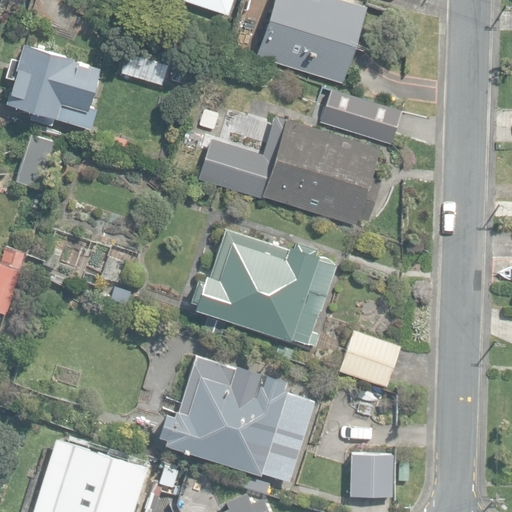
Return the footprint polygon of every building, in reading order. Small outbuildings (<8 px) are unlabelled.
[(36,12),(87,30),(97,2),(90,0),(31,0),(26,15),(34,17),(36,12)] [(185,0),(228,14),(232,0),(185,0)] [(272,0),(255,55),(342,81),(365,5),(348,0),(272,0)] [(54,115),(90,126),(96,107),(90,105),(102,66),(73,57),(74,56),(24,41),(19,59),(12,57),(6,75),(15,78),(8,100),(33,107),(30,117),(52,123),(54,115)] [(122,54),(118,72),(164,83),(168,65),(122,54)] [(354,117),(391,128),(397,108),(361,96),(354,117)] [(380,145),(276,114),(265,152),(212,136),(201,176),(355,222),(356,216),(368,220),(382,175),(371,172),(380,145)] [(15,180),(40,187),(54,140),(29,132),(15,180)] [(194,307),(316,346),(320,333),(313,331),(319,310),(322,310),(337,263),(318,257),(319,254),(315,253),(317,247),(294,239),(292,245),(287,244),(286,247),(224,227),(208,274),(205,273),(203,279),(196,277),(189,298),(196,301),(194,307)] [(0,258),(20,266),(26,249),(0,240),(0,258)] [(101,274),(117,280),(125,261),(108,254),(101,274)] [(0,310),(6,313),(20,268),(0,262),(0,310)] [(339,369),(385,385),(399,345),(353,328),(339,369)] [(149,356),(161,360),(167,339),(155,335),(149,356)] [(164,435),(162,442),(257,475),(259,469),(287,479),(315,398),(283,387),(286,378),(262,370),(259,378),(255,377),(254,381),(190,359),(172,413),(161,409),(154,431),(164,435)] [(339,409),(353,413),(358,396),(344,391),(339,409)] [(134,511),(141,493),(150,496),(158,471),(148,467),(150,463),(74,439),(73,444),(65,442),(59,461),(53,459),(46,479),(44,479),(33,511),(134,511)] [(349,493),(392,494),(393,451),(350,450),(349,493)] [(396,479),(409,480),(410,460),(397,459),(396,479)] [(164,488),(171,490),(173,485),(174,485),(179,470),(166,465),(161,481),(166,482),(164,488)] [(273,511),(271,505),(253,511),(249,511),(245,500),(235,504),(230,491),(213,498),(219,511),(218,511),(273,511)]
